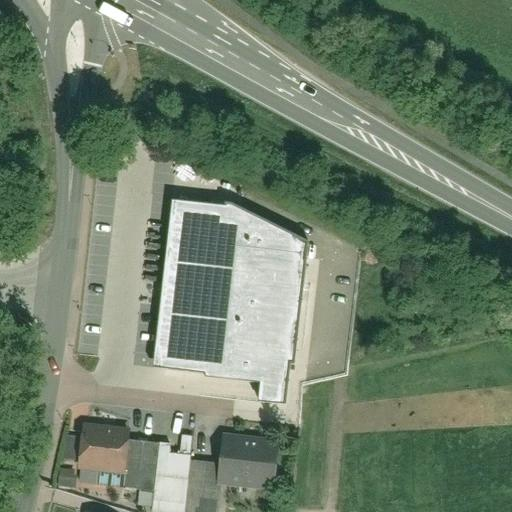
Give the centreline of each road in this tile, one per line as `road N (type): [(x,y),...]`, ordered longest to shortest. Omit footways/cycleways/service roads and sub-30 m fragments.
road 1 (primary): [(191,32),(511,212)]
road 2 (unknown): [(129,236),(321,258),(339,272),(332,359)]
road 3 (tertiary): [(76,102),(46,381)]
road 4 (residential): [(46,381),(272,417)]
road 5 (tertiary): [(46,381),(18,511)]
